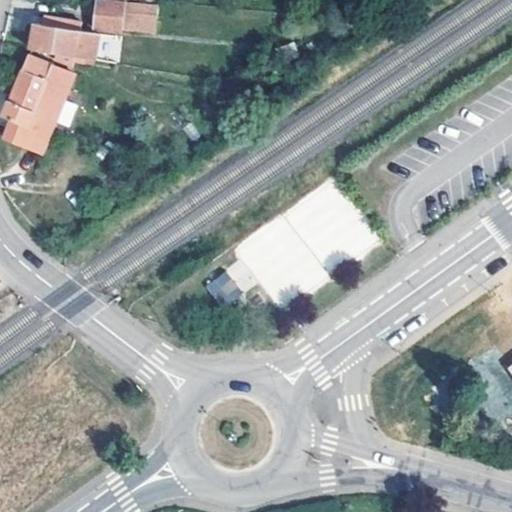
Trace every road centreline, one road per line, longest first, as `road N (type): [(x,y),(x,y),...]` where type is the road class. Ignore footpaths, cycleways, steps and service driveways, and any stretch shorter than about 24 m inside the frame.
road 1 (unclassified): [(0,240),(190,395)]
road 2 (tertiary): [(347,337),(511,220)]
road 3 (unclassified): [(275,478),(405,471)]
